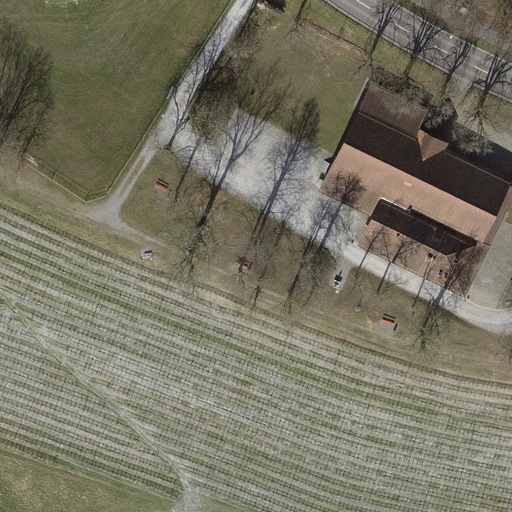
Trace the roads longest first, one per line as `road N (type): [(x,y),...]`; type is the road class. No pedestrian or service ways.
road 1 (track): [(511,369),(461,363),(293,307),(0,178)]
road 2 (tertiary): [(358,0),(511,82)]
